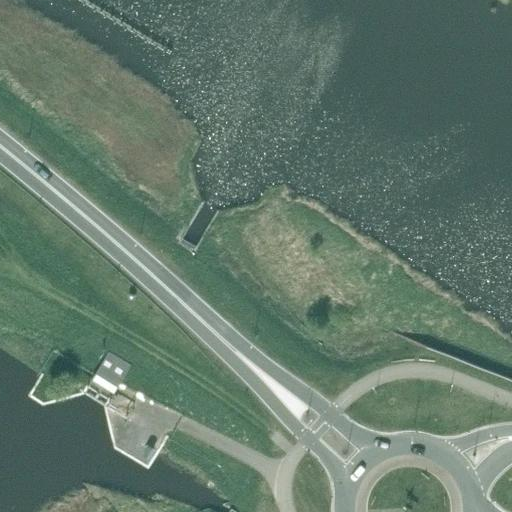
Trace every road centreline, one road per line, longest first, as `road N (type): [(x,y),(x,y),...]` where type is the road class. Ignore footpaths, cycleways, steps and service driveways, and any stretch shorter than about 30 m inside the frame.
road 1 (primary): [(230,347),(0,146)]
road 2 (primary): [(387,447),(230,347)]
road 3 (primary): [(230,347),(348,487)]
